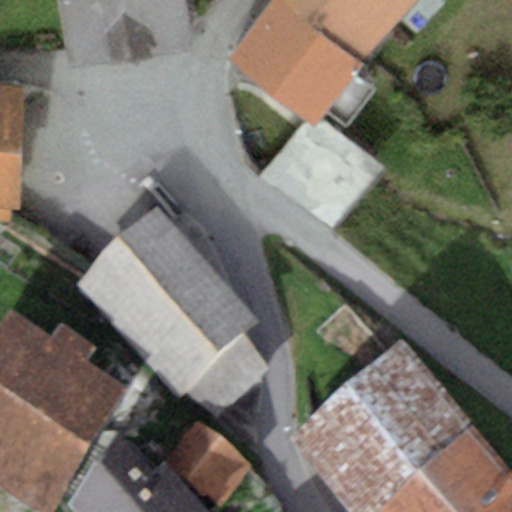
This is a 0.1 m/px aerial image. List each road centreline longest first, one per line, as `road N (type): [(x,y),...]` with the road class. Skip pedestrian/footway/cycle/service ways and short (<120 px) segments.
road 1 (residential): [(511,400),(217,169)]
road 2 (residential): [(217,169),(282,381),(284,464),(305,511)]
road 3 (track): [(201,85),(0,68)]
road 4 (residential): [(240,0),(217,24),(201,85),(217,169)]
